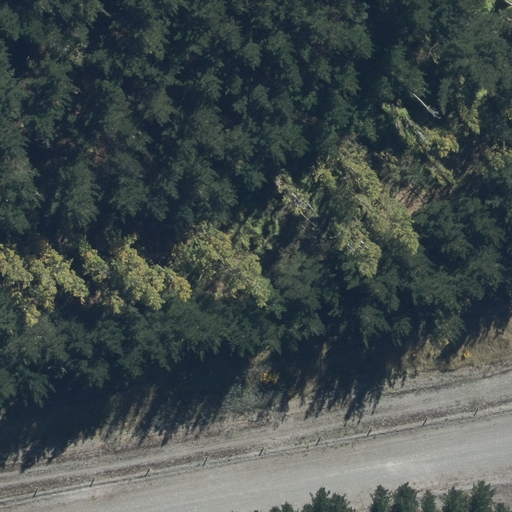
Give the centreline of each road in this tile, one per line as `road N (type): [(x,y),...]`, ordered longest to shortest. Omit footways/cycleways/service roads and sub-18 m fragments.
road 1 (track): [(0,476),(511,383)]
road 2 (unclassified): [(156,511),(511,447)]
